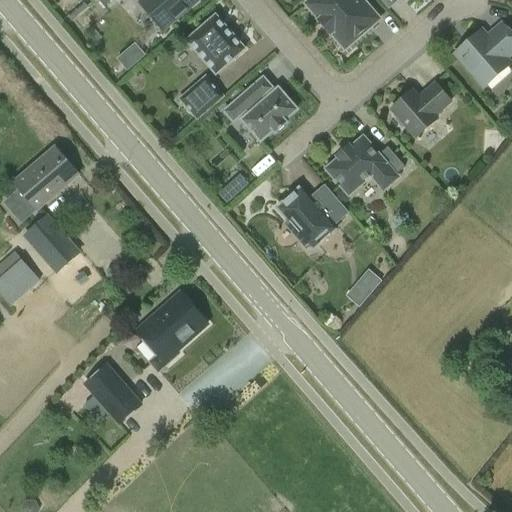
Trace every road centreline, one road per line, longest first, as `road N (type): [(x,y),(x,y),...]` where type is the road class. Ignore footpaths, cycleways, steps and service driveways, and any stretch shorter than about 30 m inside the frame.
road 1 (secondary): [(284,323),(0,0)]
road 2 (secondary): [(445,511),(284,323)]
road 3 (residential): [(462,0),(340,105)]
road 4 (residential): [(250,0),(340,105)]
